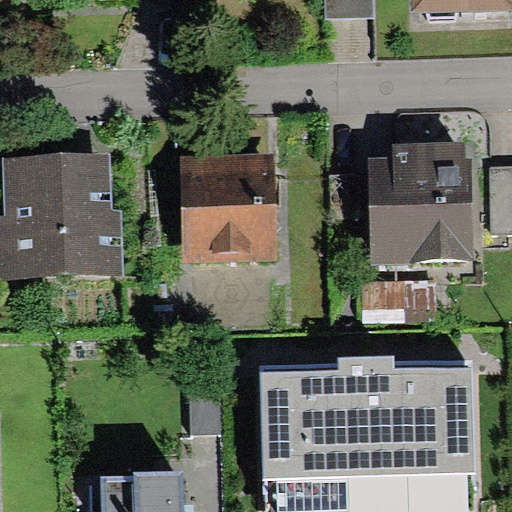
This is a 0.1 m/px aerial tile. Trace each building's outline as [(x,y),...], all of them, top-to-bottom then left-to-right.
[(511,0),(417,0),(418,29),(511,27),(511,0)] [(472,269),(471,158),(394,158),(394,172),(375,172),(376,269),(472,269)] [(511,167),(492,167),(493,236),(511,235),(511,167)] [(0,295),(104,293),(101,175),(0,177),(0,295)] [(263,273),(261,191),(163,193),(165,275),(263,273)] [(477,511),(474,368),(262,374),(266,511),(477,511)] [(221,386),(186,387),(188,435),(223,433),(221,386)] [(186,511),(186,483),(103,485),(103,511),(186,511)]
